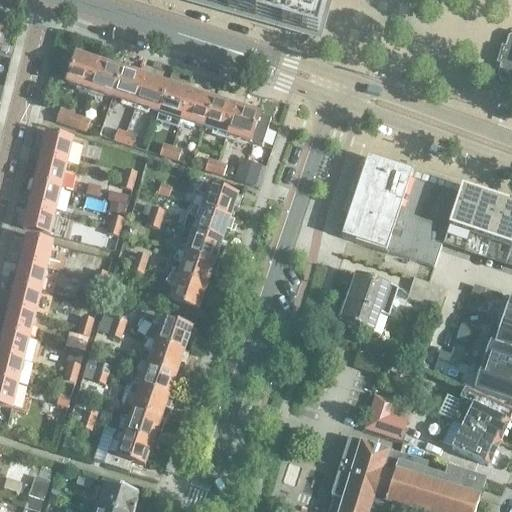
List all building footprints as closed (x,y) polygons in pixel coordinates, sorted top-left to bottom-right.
[(195,0),(317,35),(326,0),(195,0)] [(511,35),(509,37),(498,76),(501,83),(511,86),(511,35)] [(91,94),(100,65),(76,57),(66,91),(75,94),(77,89),(91,94)] [(114,101),(123,72),(100,65),(91,94),(89,98),(99,101),(100,97),(114,101)] [(137,108),(146,79),(123,72),(114,101),(137,108)] [(159,115),(169,86),(146,79),(137,108),(135,113),(145,116),(146,111),(159,115)] [(182,123),(191,94),(169,86),(159,115),(182,123)] [(192,126),(205,130),(214,101),(191,94),(182,123),(181,127),(190,130),(192,126)] [(205,130),(228,137),(237,108),(214,101),(205,130)] [(227,141),(236,144),(238,140),(263,148),(272,120),(261,116),(237,108),(228,137),(227,141)] [(56,124),(77,131),(81,119),(60,112),(56,124)] [(81,119),(77,131),(87,134),(90,123),(81,119)] [(114,144),(123,147),(127,135),(118,132),(114,144)] [(127,135),(123,147),(132,150),(136,138),(127,135)] [(40,160),(68,167),(74,143),(46,136),(40,160)] [(159,159),(168,162),(173,149),(163,146),(159,159)] [(168,162),(178,165),(182,152),(173,149),(168,162)] [(367,159),(365,165),(387,172),(389,166),(367,159)] [(34,183),(62,190),(68,167),(40,160),(34,183)] [(209,161),(205,173),(213,175),(217,164),(209,161)] [(235,182),(254,188),(260,169),(241,163),(235,182)] [(379,197),(387,172),(365,165),(361,163),(352,188),(379,197)] [(217,164),(213,175),(222,178),(225,167),(217,164)] [(389,166),(387,172),(410,180),(411,174),(412,173),(389,166)] [(125,171),(122,181),(135,185),(138,175),(125,171)] [(401,205),(410,180),(387,172),(379,197),(401,205)] [(411,174),(410,180),(458,196),(460,191),(411,174)] [(385,253),(433,269),(435,269),(440,252),(441,250),(448,230),(447,229),(458,196),(410,180),(401,205),(385,253)] [(120,190),(126,192),(132,194),(135,185),(122,181),(120,190)] [(29,207),(57,213),(62,190),(34,183),(29,207)] [(172,190),(161,186),(158,197),(169,200),(172,190)] [(202,211),(230,221),(234,209),(240,211),(243,200),(204,187),(198,195),(206,199),(202,211)] [(340,238),(385,253),(401,205),(379,197),(352,188),(343,214),(348,215),(340,238)] [(470,237),(483,197),(461,190),(460,190),(460,191),(458,196),(447,229),(448,230),(470,237)] [(113,193),(111,203),(128,208),(131,198),(113,193)] [(490,244),(503,204),(483,197),(470,237),(490,244)] [(511,251),(511,246),(511,206),(503,204),(490,244),(511,251)] [(23,231),(51,238),(57,213),(29,207),(23,231)] [(142,216),(150,219),(162,223),(165,213),(145,207),(142,216)] [(198,222),(194,234),(223,243),(227,231),(232,233),(235,223),(230,221),(202,211),(196,209),(191,217),(198,222)] [(112,218),(109,227),(122,231),(125,221),(112,218)] [(147,228),(153,230),(159,232),(162,223),(150,219),(147,228)] [(122,231),(109,227),(107,236),(119,240),(122,231)] [(441,250),(463,257),(470,237),(448,230),(441,250)] [(190,245),(186,256),(191,258),(215,266),(219,254),(224,256),(228,245),(223,243),(194,234),(188,232),(183,240),(190,245)] [(463,257),(484,264),(490,244),(470,237),(463,257)] [(26,239),(20,264),(48,270),(54,246),(26,239)] [(484,264),(504,271),(511,251),(490,244),(484,264)] [(127,261),(134,264),(146,268),(149,259),(130,252),(127,261)] [(183,267),(179,279),(191,283),(207,289),(211,277),(216,279),(220,268),(215,266),(191,258),(186,256),(180,254),(175,262),(183,267)] [(20,264),(14,287),(42,294),(48,270),(20,264)] [(146,268),(134,264),(131,273),(143,277),(146,268)] [(96,272),(93,281),(106,285),(109,276),(96,272)] [(171,303),(191,310),(199,313),(204,299),(209,301),(212,290),(207,289),(191,283),(179,279),(172,277),(167,285),(175,290),(171,303)] [(395,291),(356,277),(340,324),(373,335),(380,317),(386,319),(395,291)] [(90,290),(97,292),(103,294),(106,285),(93,281),(90,290)] [(414,281),(410,293),(407,301),(421,305),(440,312),(447,292),(431,287),(429,286),(414,281)] [(14,287),(9,310),(36,317),(42,294),(14,287)] [(483,299),(486,291),(474,287),(472,295),(483,299)] [(502,324),(510,300),(506,298),(498,322),(497,323),(502,325),(502,324)] [(511,300),(510,300),(502,324),(511,327),(511,300)] [(9,310),(3,333),(31,340),(36,317),(9,310)] [(107,317),(104,326),(125,333),(128,324),(107,317)] [(82,319),(80,328),(92,331),(95,322),(82,319)] [(160,333),(157,344),(185,354),(189,342),(194,344),(198,333),(158,319),(152,328),(160,333)] [(502,325),(495,345),(495,346),(511,352),(511,327),(502,324),(502,325)] [(109,338),(115,340),(121,342),(125,333),(104,326),(103,326),(100,334),(109,337),(109,338)] [(470,338),(472,330),(461,326),(458,334),(470,338)] [(80,328),(77,337),(89,341),(92,331),(80,328)] [(3,333),(0,344),(0,357),(25,364),(31,340),(3,333)] [(467,345),(470,338),(458,334),(456,342),(467,345)] [(69,335),(65,349),(84,354),(89,341),(77,337),(69,335)] [(153,356),(149,366),(177,376),(181,365),(186,367),(190,356),(185,354),(157,344),(156,345),(150,342),(145,350),(153,356)] [(511,377),(511,352),(495,346),(495,345),(490,344),(490,345),(482,368),(511,377)] [(426,350),(414,346),(408,360),(420,365),(426,350)] [(454,347),(450,357),(451,357),(461,361),(464,350),(454,347)] [(73,352),(69,365),(81,368),(85,356),(73,352)] [(449,365),(452,357),(451,357),(450,357),(440,353),(438,361),(449,365)] [(354,369),(375,376),(378,376),(382,364),(358,356),(354,369)] [(0,357),(0,382),(19,387),(25,364),(0,357)] [(88,361),(85,371),(109,379),(112,369),(88,361)] [(145,377),(141,389),(169,399),(173,387),(178,389),(182,378),(177,376),(149,366),(143,364),(137,373),(145,377)] [(66,374),(78,378),(81,368),(69,365),(66,374)] [(511,404),(511,377),(482,368),(474,391),(511,404)] [(109,379),(85,371),(82,380),(105,388),(109,379)] [(63,383),(76,387),(78,378),(66,374),(63,383)] [(0,407),(13,411),(19,387),(0,382),(0,407)] [(137,401),(133,412),(161,421),(165,410),(170,412),(174,400),(169,399),(141,389),(135,386),(129,396),(137,401)] [(462,428),(462,429),(499,446),(511,417),(511,410),(497,403),(470,391),(465,402),(464,402),(453,424),(462,428)] [(57,407),(68,411),(71,400),(60,396),(57,407)] [(375,398),(364,432),(401,444),(409,421),(394,417),(398,405),(375,398)] [(129,423),(125,434),(154,444),(158,433),(163,434),(167,423),(161,421),(133,412),(127,409),(122,418),(129,423)] [(86,411),(83,420),(95,425),(99,415),(86,411)] [(95,425),(83,420),(80,430),(92,434),(95,425)] [(499,446),(462,429),(452,451),(488,468),(499,446)] [(105,466),(130,474),(133,464),(145,468),(150,455),(155,457),(159,446),(154,444),(125,434),(119,432),(113,441),(121,445),(117,458),(108,454),(105,466)] [(392,511),(393,508),(404,511),(418,511),(429,477),(412,471),(415,462),(400,457),(395,455),(349,440),(330,498),(332,498),(327,511),(392,511)] [(36,479),(32,488),(47,493),(50,483),(55,469),(46,467),(42,481),(36,479)] [(429,477),(418,511),(476,511),(485,484),(450,472),(446,482),(429,477)] [(94,481),(79,477),(76,487),(90,491),(93,482),(94,481)] [(101,485),(93,508),(105,511),(131,511),(137,496),(101,484),(101,485)] [(29,498),(44,503),(47,493),(32,488),(29,498)] [(52,492),(48,506),(58,509),(62,495),(52,492)] [(28,502),(26,509),(33,511),(39,511),(41,506),(28,502)]
